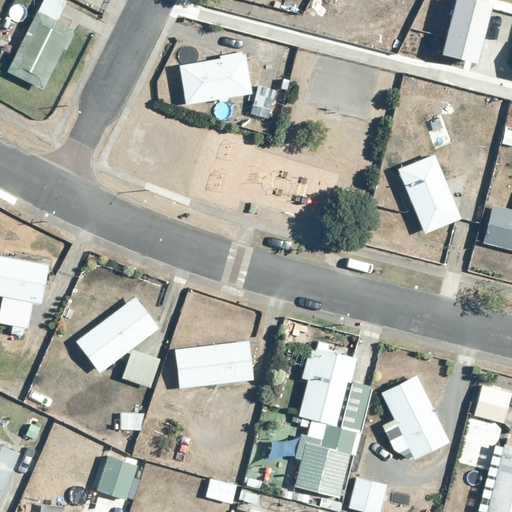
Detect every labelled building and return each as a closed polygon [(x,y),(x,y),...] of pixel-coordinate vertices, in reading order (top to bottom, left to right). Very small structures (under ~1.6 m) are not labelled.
[(64,1),(61,0),(40,0),(4,72),(39,90),(70,30),(53,21),(64,1)] [(226,102),(225,99),(248,95),(242,54),(175,65),(182,106),(216,100),(217,103),(226,102)] [(271,90),(253,87),(248,115),(266,118),(271,90)] [(440,113),(421,120),(433,151),(451,144),(440,113)] [(511,115),(505,114),(497,146),(511,149),(511,115)] [(456,219),(431,155),(395,170),(421,234),(456,219)] [(511,210),(489,205),(480,244),(511,251),(511,210)] [(44,265),(0,257),(0,324),(24,328),(29,302),(37,304),(44,265)] [(154,329),(131,298),(73,342),(96,373),(154,329)] [(308,339),(309,334),(281,327),(274,360),(302,367),(299,377),(304,378),(295,417),(300,418),(297,432),(293,446),(284,484),(336,497),(347,454),(351,455),(367,387),(347,383),(354,357),(323,350),(325,343),(308,339)] [(249,380),(245,341),(171,349),(176,388),(249,380)] [(139,348),(137,353),(130,350),(120,378),(147,388),(157,360),(147,356),(148,352),(139,348)] [(393,452),(407,461),(411,459),(445,442),(412,376),(378,393),(391,418),(378,424),(393,452)] [(507,392),(477,385),(471,416),(501,422),(507,392)] [(139,415),(119,411),(116,429),(136,432),(139,415)] [(0,490),(16,450),(0,443),(0,490)] [(511,511),(511,447),(500,444),(483,511),(511,511)] [(133,467),(103,457),(93,491),(123,500),(133,467)] [(376,511),(384,484),(353,476),(345,508),(361,511),(376,511)]
